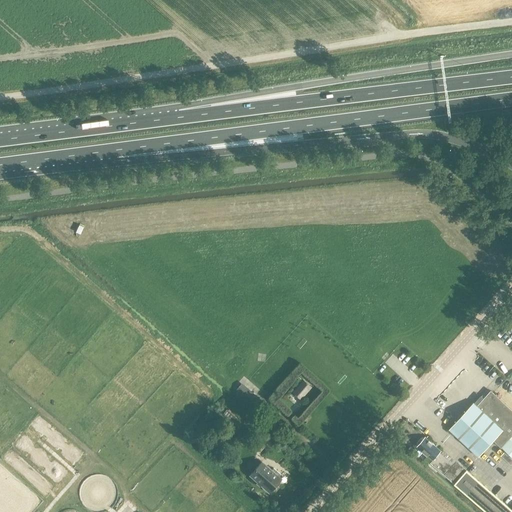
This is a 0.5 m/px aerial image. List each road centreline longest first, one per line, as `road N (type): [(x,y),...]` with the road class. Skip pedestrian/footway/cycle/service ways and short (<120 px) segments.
road 1 (track): [(0,98),(511,22)]
road 2 (motorway): [(114,149),(218,152),(441,136),(511,166)]
road 3 (motorway): [(114,149),(511,98)]
road 4 (motorway): [(511,54),(180,117)]
road 5 (motorway): [(511,77),(180,117)]
road 6 (tertiary): [(310,511),(511,287)]
road 7 (motorway): [(180,117),(0,140)]
road 8 (unknown): [(407,403),(511,488)]
